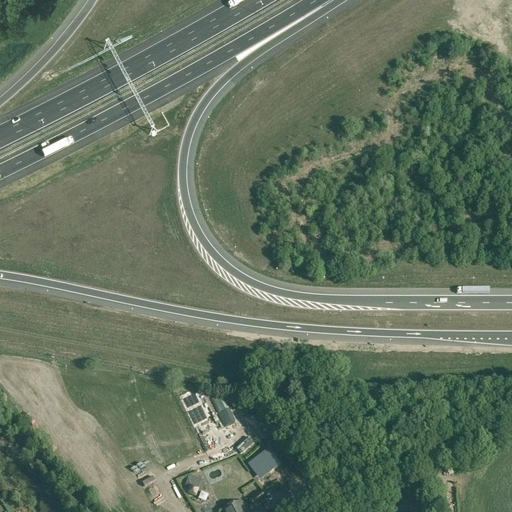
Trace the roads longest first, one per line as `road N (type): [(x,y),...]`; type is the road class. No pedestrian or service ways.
road 1 (motorway): [(511,303),(274,294),(231,273),(193,227),(183,172),(194,130),(235,76),(336,0)]
road 2 (motorway): [(0,275),(277,326),(511,333)]
road 3 (motorway): [(0,171),(316,0)]
road 4 (motorway): [(254,0),(0,136)]
road 5 (unclassified): [(343,511),(511,423)]
road 6 (motorway): [(93,0),(0,101)]
